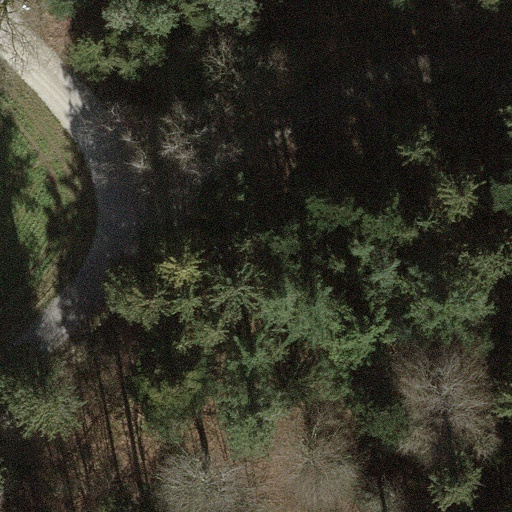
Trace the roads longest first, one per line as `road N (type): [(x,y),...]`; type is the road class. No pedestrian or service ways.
road 1 (track): [(0,380),(267,128),(337,84),(406,66),(475,63),(511,72)]
road 2 (track): [(168,221),(0,37)]
